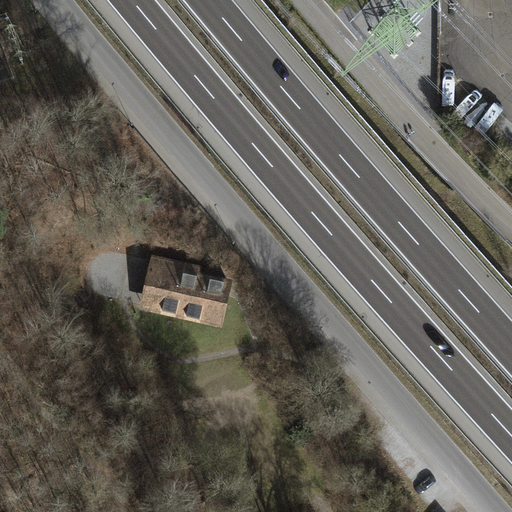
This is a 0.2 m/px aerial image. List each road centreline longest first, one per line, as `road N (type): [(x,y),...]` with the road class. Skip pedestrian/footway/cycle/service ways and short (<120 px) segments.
road 1 (unclassified): [(497,511),(56,0)]
road 2 (motorway): [(132,0),(511,435)]
road 3 (motorway): [(511,347),(209,0)]
road 4 (unclassified): [(318,0),(511,198)]
